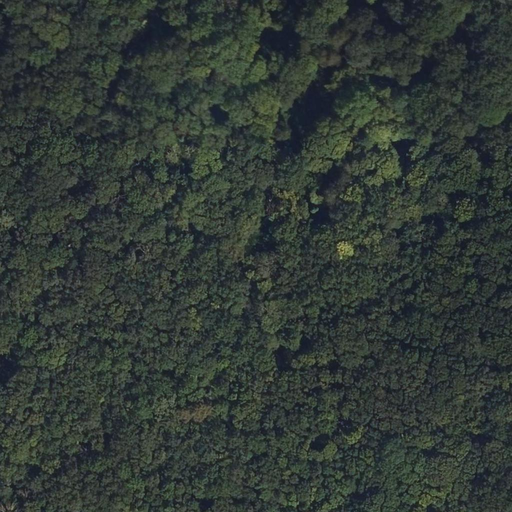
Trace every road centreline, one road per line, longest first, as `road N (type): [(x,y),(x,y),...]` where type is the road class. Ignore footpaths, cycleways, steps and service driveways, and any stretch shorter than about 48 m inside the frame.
road 1 (track): [(308,0),(419,105),(511,165)]
road 2 (track): [(378,0),(422,36),(511,86)]
